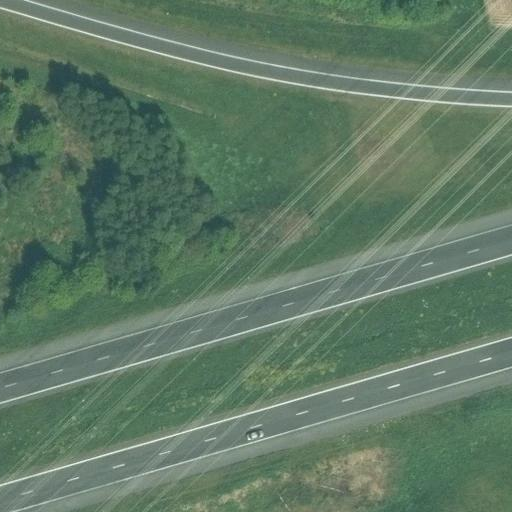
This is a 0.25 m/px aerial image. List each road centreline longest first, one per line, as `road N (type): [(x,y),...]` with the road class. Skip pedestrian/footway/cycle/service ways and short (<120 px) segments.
road 1 (motorway): [(0,501),(511,352)]
road 2 (motorway): [(511,241),(0,389)]
road 3 (motorway): [(511,102),(239,68),(0,2)]
